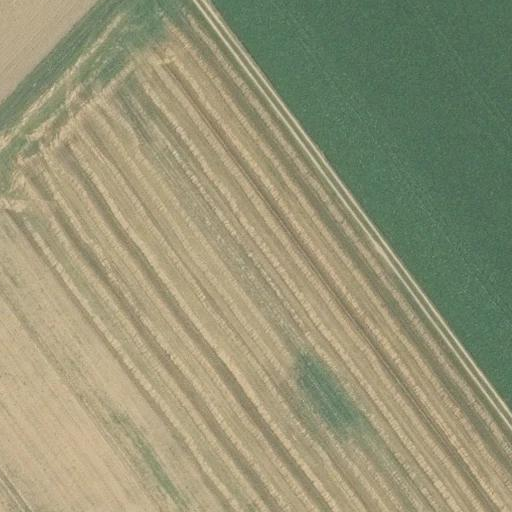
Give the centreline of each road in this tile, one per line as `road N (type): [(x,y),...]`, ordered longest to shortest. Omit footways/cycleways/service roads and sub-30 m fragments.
road 1 (track): [(201,0),(511,425)]
road 2 (track): [(111,0),(0,118)]
